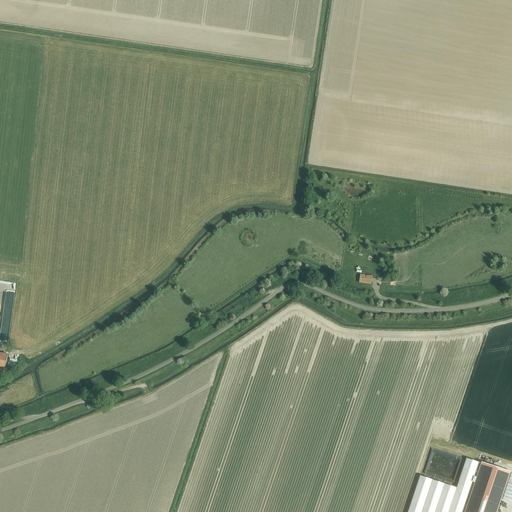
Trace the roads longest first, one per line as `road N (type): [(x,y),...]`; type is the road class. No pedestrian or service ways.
road 1 (unclassified): [(511,294),(413,311),(286,285),(168,361),(0,430)]
road 2 (track): [(511,309),(379,322),(353,316),(310,286)]
